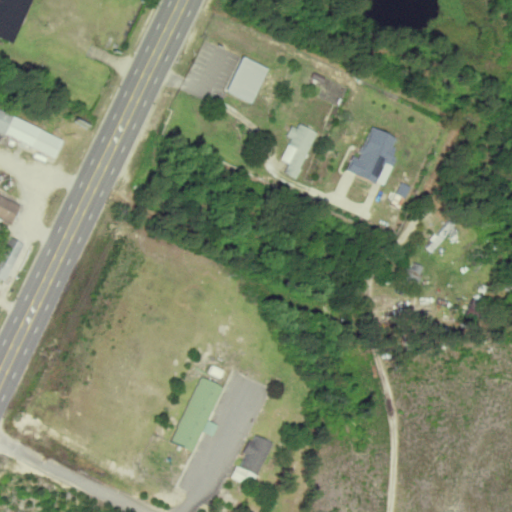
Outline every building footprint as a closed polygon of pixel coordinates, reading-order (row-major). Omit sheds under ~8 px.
[(28,0),(0,0),(0,38),(13,43),(28,0)] [(265,67),(239,56),(224,91),(250,102),(265,67)] [(61,138),(0,111),(0,132),(53,156),(61,138)] [(314,133),(290,122),(284,135),(289,137),(279,159),(286,162),(281,173),(293,178),(314,133)] [(0,218),(12,222),(18,201),(0,195),(0,218)] [(0,249),(0,277),(4,280),(23,243),(7,235),(0,249)] [(400,280),(415,286),(422,266),(408,260),(400,280)] [(169,442),(192,452),(220,386),(198,376),(169,442)] [(232,478),(251,486),(269,442),(250,434),(232,478)]
